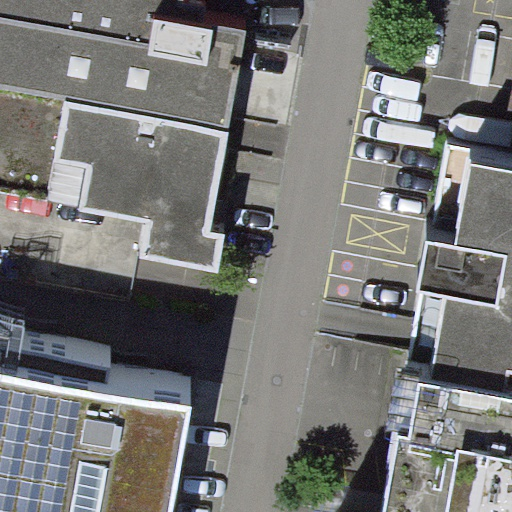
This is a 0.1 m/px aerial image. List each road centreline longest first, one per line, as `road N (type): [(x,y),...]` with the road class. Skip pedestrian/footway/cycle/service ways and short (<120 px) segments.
road 1 (residential): [(242,511),(334,0)]
road 2 (unknown): [(281,297),(0,229)]
